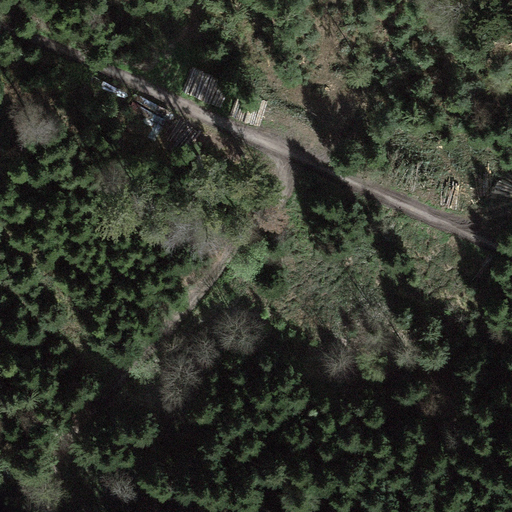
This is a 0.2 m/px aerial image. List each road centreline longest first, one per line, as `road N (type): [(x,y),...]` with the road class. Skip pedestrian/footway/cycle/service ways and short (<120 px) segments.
road 1 (track): [(511,252),(0,26)]
road 2 (track): [(306,158),(0,511)]
